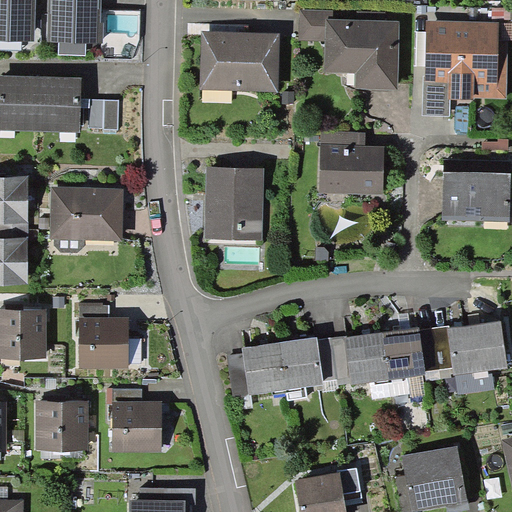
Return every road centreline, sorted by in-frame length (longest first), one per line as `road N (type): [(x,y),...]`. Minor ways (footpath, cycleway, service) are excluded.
road 1 (residential): [(190,314),(396,280),(407,266),(415,116)]
road 2 (residential): [(190,314),(156,141),(160,0)]
road 3 (residential): [(235,511),(190,314)]
